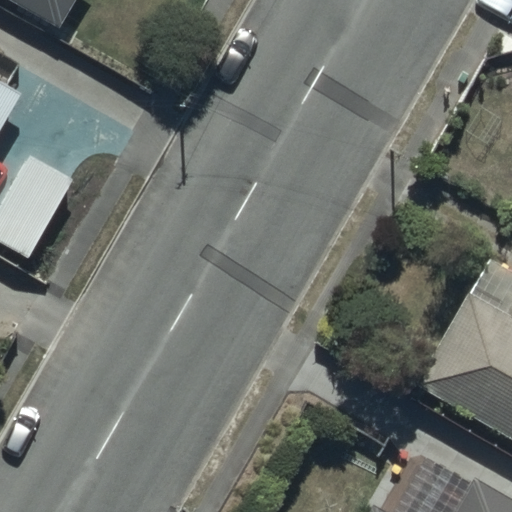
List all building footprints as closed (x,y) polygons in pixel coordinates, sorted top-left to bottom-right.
[(32,0),(64,17),(73,0),(32,0)] [(0,121),(24,80),(0,66),(0,121)] [(29,144),(0,194),(0,234),(29,251),(75,171),(29,144)] [(511,263),(491,251),(419,375),(511,429),(511,263)] [(398,511),(375,498),(366,511),(511,511),(511,487),(476,467),(449,511),(398,511)]
